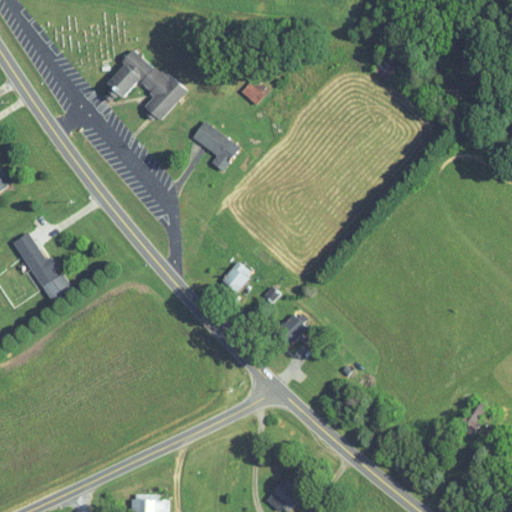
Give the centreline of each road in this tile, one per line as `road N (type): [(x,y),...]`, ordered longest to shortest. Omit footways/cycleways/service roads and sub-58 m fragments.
road 1 (secondary): [(422,511),(277,392),(180,289),(100,194),(0,49)]
road 2 (tertiary): [(25,511),(277,392)]
